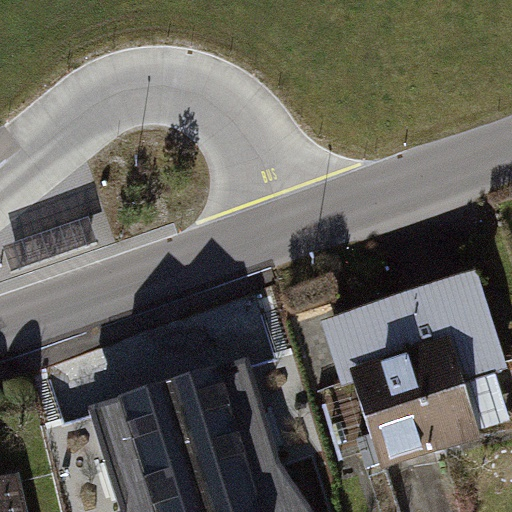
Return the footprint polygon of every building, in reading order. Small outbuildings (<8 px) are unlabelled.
[(355,366),(488,323),(472,273),(327,320),(343,369),(355,366)] [(355,366),(385,460),(477,431),(458,374),(501,360),(488,323),(355,366)] [(240,371),(172,392),(209,511),(285,511),(278,488),(255,494),(241,448),(263,442),(240,371)] [(209,511),(172,392),(103,413),(125,485),(147,478),(157,511),(209,511)] [(26,511),(16,464),(0,467),(0,511),(26,511)]
